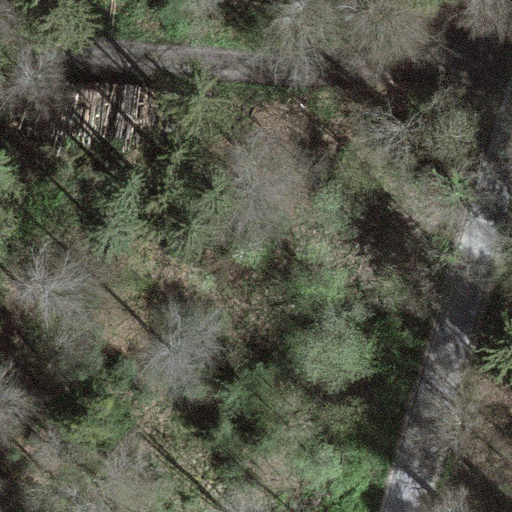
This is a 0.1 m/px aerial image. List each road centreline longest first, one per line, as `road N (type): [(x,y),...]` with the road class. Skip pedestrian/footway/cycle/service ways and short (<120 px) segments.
road 1 (track): [(511,45),(415,60),(257,68),(0,44)]
road 2 (unclassified): [(403,511),(511,150)]
